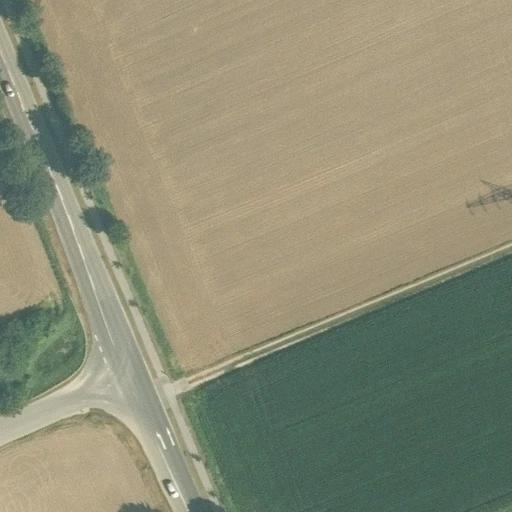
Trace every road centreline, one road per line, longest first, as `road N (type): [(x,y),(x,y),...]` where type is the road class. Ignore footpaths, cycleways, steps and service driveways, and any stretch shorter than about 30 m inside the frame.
road 1 (tertiary): [(0,48),(199,511)]
road 2 (track): [(511,259),(211,376),(155,408)]
